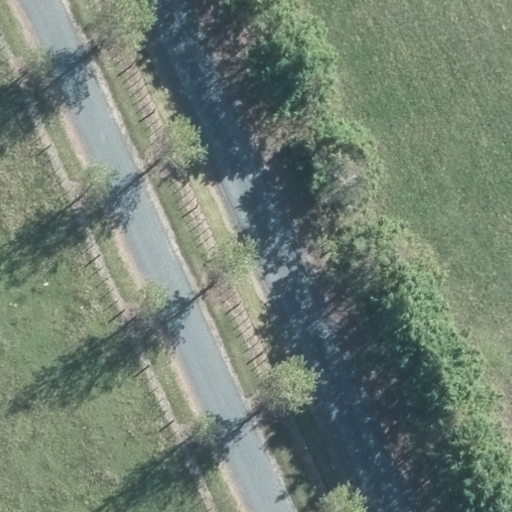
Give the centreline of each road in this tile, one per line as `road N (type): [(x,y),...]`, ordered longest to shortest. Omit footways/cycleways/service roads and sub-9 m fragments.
road 1 (track): [(53,0),(281,511)]
road 2 (track): [(207,0),(435,511)]
